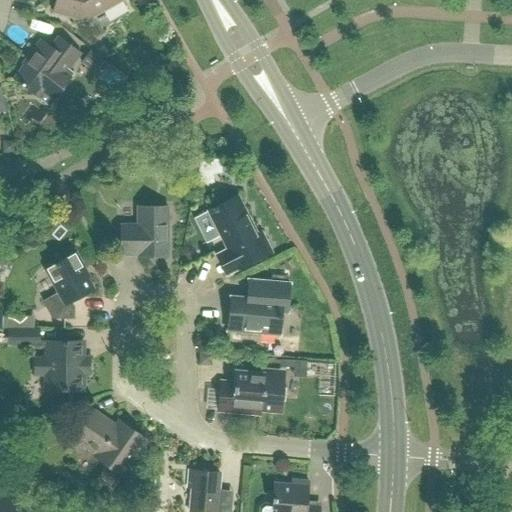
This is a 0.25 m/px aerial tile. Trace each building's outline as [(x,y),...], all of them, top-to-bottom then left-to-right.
[(57,0),(53,13),(85,22),(123,0),(57,0)] [(74,74),(69,70),(81,54),(59,37),(51,47),(41,40),(28,58),(29,59),(14,80),(38,98),(47,86),(59,94),(74,74)] [(207,211),(227,250),(216,255),(226,275),(271,252),(261,232),(257,234),(238,196),(207,211)] [(168,257),(168,235),(165,235),(165,227),(168,227),(168,207),(138,207),(138,225),(121,225),(121,255),(138,255),(138,257),(168,257)] [(82,270),(84,269),(76,253),(46,270),(59,293),(43,302),(52,319),(75,319),(75,308),(72,308),(69,303),(93,290),(82,270)] [(288,307),(290,283),(257,281),(256,299),(232,297),(230,316),(235,316),(233,332),(279,336),(282,307),(288,307)] [(2,328),(33,328),(33,314),(2,314),(2,328)] [(12,329),(12,344),(38,344),(38,329),(12,329)] [(46,342),(46,355),(32,355),(32,373),(46,373),(46,390),(82,390),(82,342),(46,342)] [(206,364),(210,360),(211,353),(199,353),(199,364),(206,364)] [(305,375),(306,362),(295,362),(295,366),(295,375),(305,375)] [(280,412),(283,377),(235,373),(234,384),(222,383),(222,382),(221,382),(219,411),(249,414),(250,409),(280,412)] [(94,457),(106,465),(97,478),(112,488),(121,475),(122,476),(147,441),(119,421),(116,426),(95,411),(75,439),(96,454),(94,457)] [(231,511),(232,500),(218,499),(220,474),(189,471),(188,489),(192,489),(189,511),(231,511)] [(319,511),(320,507),(307,506),(309,481),(292,480),(292,485),(274,483),(272,505),(264,505),(260,509),(259,511),(319,511)]
